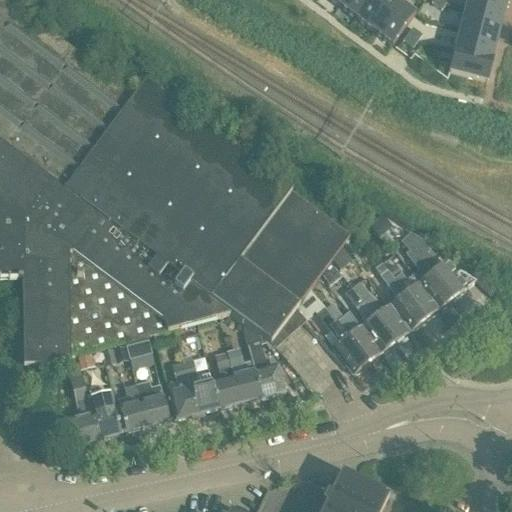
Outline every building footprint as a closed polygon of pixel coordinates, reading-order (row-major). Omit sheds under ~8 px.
[(326,0),(338,9),(344,0),(326,0)] [(344,0),(338,9),(355,22),(371,0),(344,0)] [(371,0),(355,22),(373,34),(396,3),(398,0),(371,0)] [(435,0),(434,0),(430,6),(440,13),(445,7),(435,0)] [(467,0),(464,12),(502,22),(507,1),(504,0),(467,0)] [(134,101),(0,1),(0,285),(26,286),(25,369),(70,370),(70,360),(228,319),(241,328),(266,347),(269,349),(294,315),(297,310),(348,241),(290,197),(144,88),(134,101)] [(396,3),(373,34),(391,48),(414,17),(396,3)] [(496,43),(502,22),(464,12),(459,33),(496,43)] [(407,37),(417,44),(422,38),(412,30),(407,37)] [(459,33),(453,54),(491,63),(491,62),(496,43),(459,33)] [(417,44),(407,37),(402,43),(412,51),(417,44)] [(491,63),(453,54),(447,76),(486,86),(492,63),(491,62),(491,63)] [(410,236),(401,245),(408,254),(409,256),(414,253),(421,260),(453,302),(457,298),(460,298),(465,294),(465,292),(476,284),(458,275),(454,278),(447,269),(442,267),(438,270),(427,256),(431,249),(410,236)] [(408,254),(405,257),(412,267),(418,275),(412,279),(417,286),(418,285),(439,312),(440,311),(442,312),(447,308),(448,305),(453,302),(421,260),(414,253),(409,256),(408,254)] [(394,282),(401,277),(393,267),(385,273),(386,274),(393,283),(394,282)] [(386,274),(379,280),(396,303),(391,306),(411,333),(413,332),(415,332),(420,328),(421,326),(425,323),(405,297),(394,282),(393,283),(386,274)] [(401,277),(394,282),(405,297),(425,323),(429,320),(432,320),(437,316),(437,314),(439,312),(418,285),(417,286),(412,279),(406,284),(401,277)] [(316,284),(310,292),(321,306),(328,300),(316,284)] [(358,286),(352,291),(395,346),(399,343),(401,343),(407,339),(407,337),(408,336),(388,309),(380,315),(358,286)] [(365,326),(360,330),(380,357),(382,356),(384,356),(389,352),(390,350),(395,346),(352,291),(344,297),(365,326)] [(338,347),(332,351),(352,378),(354,377),(357,377),(362,373),(362,370),(367,367),(325,312),(321,306),(310,292),(297,310),(294,315),(302,325),(314,315),(338,347)] [(325,312),(367,367),(371,364),(373,364),(378,360),(379,358),(380,357),(360,330),(349,316),(343,320),(333,307),(325,312)] [(264,373),(258,348),(266,347),(241,328),(254,376),(261,403),(284,397),(277,370),(264,373)] [(128,363),(151,357),(147,344),(124,350),(128,363)] [(244,379),(241,369),(243,368),(238,351),(226,355),(239,408),(261,403),(254,376),(244,379)] [(112,353),(102,355),(105,369),(115,366),(112,353)] [(217,414),(239,408),(226,355),(213,358),(220,385),(210,387),(217,414)] [(92,357),(77,360),(81,374),(95,370),(92,357)] [(180,361),(181,365),(185,378),(194,376),(190,359),(180,361)] [(167,398),(174,425),(196,419),(189,392),(185,378),(181,365),(171,368),(178,395),(167,398)] [(189,392),(196,419),(217,414),(210,387),(209,387),(207,376),(195,379),(194,376),(185,378),(189,392)] [(75,449),(97,444),(87,403),(82,378),(68,381),(77,422),(69,424),(75,449)] [(150,392),(148,386),(136,389),(146,431),(168,426),(161,401),(158,389),(150,392)] [(123,437),(146,431),(136,389),(123,392),(125,402),(115,405),(123,437)] [(109,398),(87,403),(97,444),(119,438),(109,398)] [(381,511),(388,500),(340,477),(336,485),(329,499),(324,509),(322,511),(381,511)]
